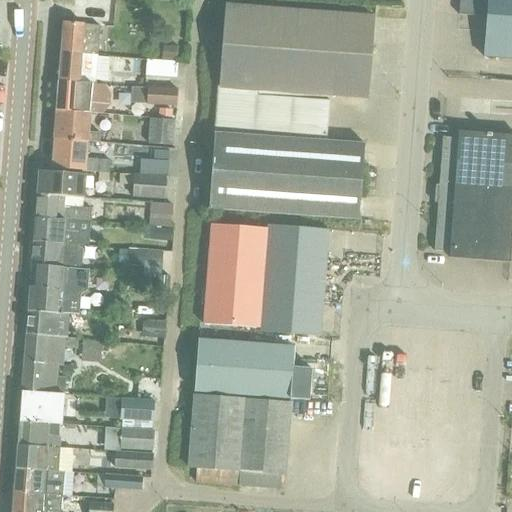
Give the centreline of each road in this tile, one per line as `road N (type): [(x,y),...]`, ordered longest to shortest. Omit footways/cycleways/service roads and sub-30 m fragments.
road 1 (secondary): [(0,362),(25,0)]
road 2 (unclassified): [(399,301),(421,0)]
road 3 (unclassified): [(348,500),(357,327),(399,301)]
road 4 (unclassified): [(464,511),(484,489),(495,309)]
